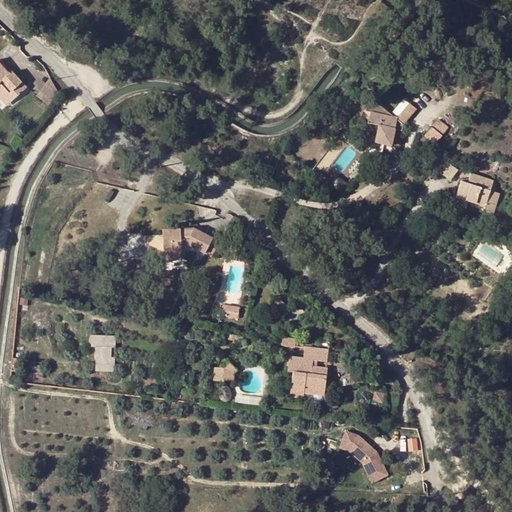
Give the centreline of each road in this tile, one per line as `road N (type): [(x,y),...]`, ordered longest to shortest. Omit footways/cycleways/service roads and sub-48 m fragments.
road 1 (unclassified): [(0,12),(117,133),(185,168),(384,346),(428,435),(438,511)]
road 2 (track): [(0,381),(106,400),(114,436),(146,445),(195,479),(318,487)]
road 3 (track): [(86,96),(30,159),(0,257)]
